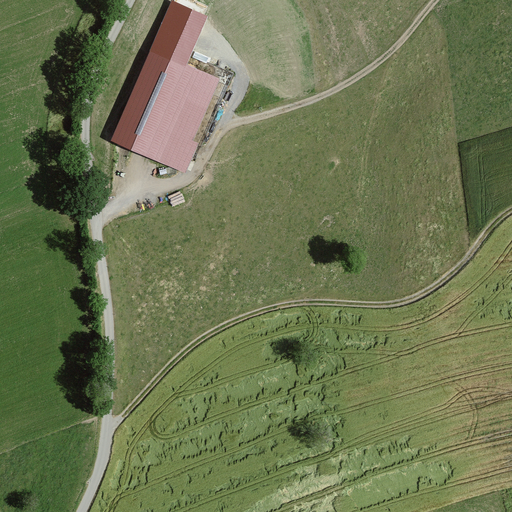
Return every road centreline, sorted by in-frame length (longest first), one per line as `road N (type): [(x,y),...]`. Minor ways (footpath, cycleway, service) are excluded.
road 1 (unclassified): [(130,0),(87,104),(110,341),(104,453),(81,511)]
road 2 (track): [(107,428),(212,331),(307,300),(390,304),(421,295),(511,210)]
